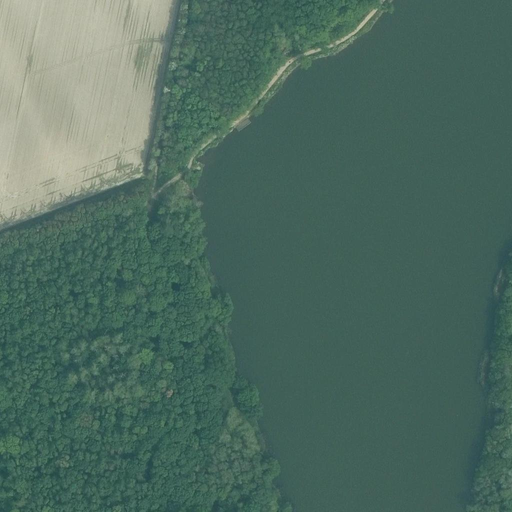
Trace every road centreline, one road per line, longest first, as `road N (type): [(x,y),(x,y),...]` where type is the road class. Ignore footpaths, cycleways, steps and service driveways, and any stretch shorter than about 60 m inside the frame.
road 1 (track): [(167,180),(148,208),(209,285),(225,379),(270,511)]
road 2 (track): [(197,471),(169,297),(140,200),(167,180)]
road 3 (track): [(167,180),(192,144),(372,0)]
road 4 (track): [(193,0),(167,126),(167,180)]
